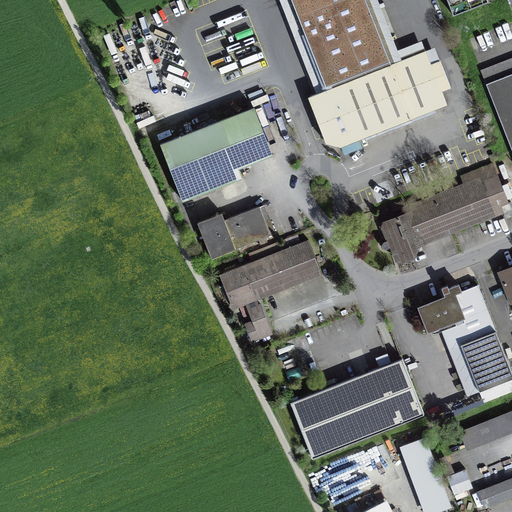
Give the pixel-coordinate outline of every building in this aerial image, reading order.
[(366,0),(291,0),(326,87),(330,85),(331,88),(308,97),(326,143),(340,146),(341,146),(344,153),(362,146),(359,139),(447,105),(442,91),(451,88),(440,60),(431,64),(426,51),(391,64),(366,0)] [(487,0),(447,0),(454,15),(488,1),(487,0)] [(225,22),(228,30),(250,24),(247,15),(225,22)] [(226,59),(258,48),(255,39),(223,50),(226,59)] [(258,50),(235,58),(239,71),(263,63),(258,50)] [(511,74),(487,84),(511,148),(511,74)] [(255,108),(161,143),(182,200),(242,178),(239,168),(272,155),(255,108)] [(141,125),(158,118),(154,109),(137,116),(141,125)] [(497,173),(412,205),(414,210),(379,223),(386,241),(392,238),(396,240),(398,246),(395,252),(397,256),(402,258),(414,254),(419,241),(425,239),(426,241),(503,211),(501,206),(508,203),(497,173)] [(501,206),(503,211),(506,218),(511,215),(511,203),(511,202),(508,203),(501,206)] [(222,212),(198,222),(212,258),(271,235),(259,206),(224,219),(222,212)] [(261,258),(223,273),(236,307),(247,303),(254,320),(246,323),(253,339),(272,332),(261,304),(259,305),(256,299),(322,274),(308,239),(299,243),(295,235),(257,249),(261,258)] [(511,267),(500,272),(511,302),(511,267)] [(446,297),(420,307),(429,330),(453,321),(480,390),(511,378),(511,372),(477,284),(462,290),(459,283),(448,287),(448,285),(442,287),(446,297)] [(402,359),(291,403),(313,458),(424,414),(402,359)] [(511,411),(462,431),(469,447),(511,430),(511,411)] [(426,436),(403,445),(427,511),(436,511),(451,507),(426,436)] [(466,462),(447,470),(455,492),(474,485),(466,462)] [(511,479),(485,490),(490,503),(511,494),(511,479)]
